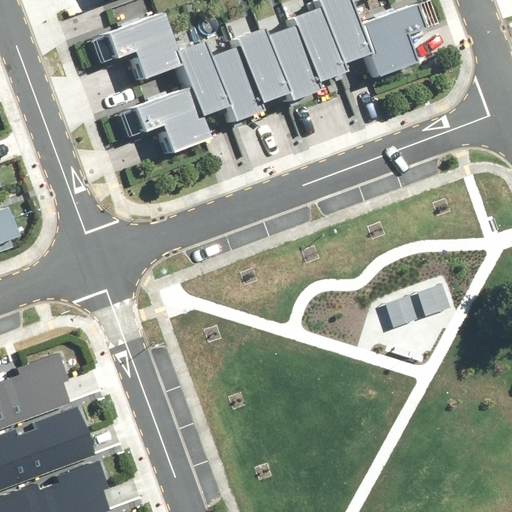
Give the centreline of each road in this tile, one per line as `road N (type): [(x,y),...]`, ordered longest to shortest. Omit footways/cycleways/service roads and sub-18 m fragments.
road 1 (residential): [(511,106),(102,258)]
road 2 (residential): [(2,0),(102,258)]
road 3 (residential): [(102,258),(193,511)]
